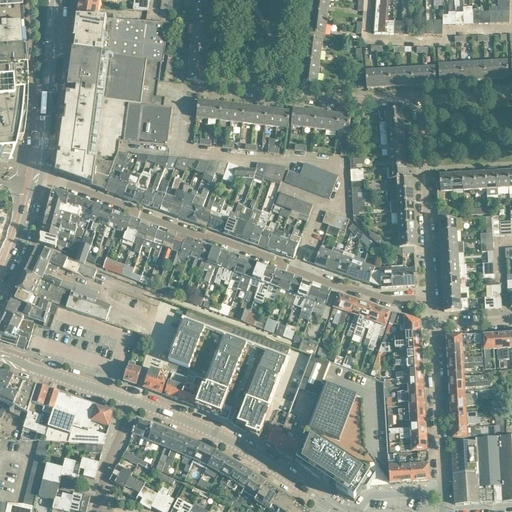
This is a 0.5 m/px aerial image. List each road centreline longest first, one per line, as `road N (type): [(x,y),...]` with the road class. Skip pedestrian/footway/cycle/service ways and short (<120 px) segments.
road 1 (residential): [(38,175),(342,288),(389,299),(431,297)]
road 2 (residential): [(228,0),(218,86),(418,99)]
road 3 (residential): [(332,511),(200,426),(132,401)]
road 4 (residential): [(431,297),(418,99)]
road 5 (residential): [(445,511),(433,324)]
road 6 (tertiary): [(38,175),(54,0)]
road 7 (residential): [(132,401),(0,354)]
